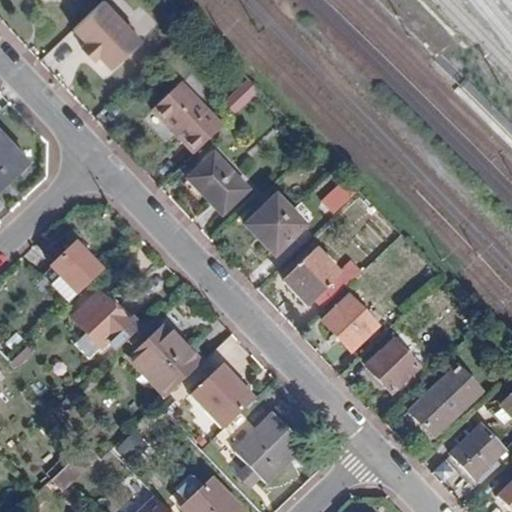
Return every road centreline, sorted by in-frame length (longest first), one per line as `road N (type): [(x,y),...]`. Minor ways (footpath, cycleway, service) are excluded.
road 1 (residential): [(95,158),(372,448)]
road 2 (residential): [(0,58),(95,158)]
road 3 (residential): [(95,158),(0,249)]
